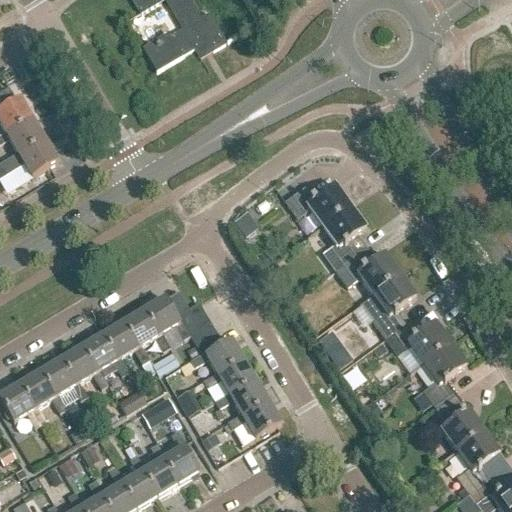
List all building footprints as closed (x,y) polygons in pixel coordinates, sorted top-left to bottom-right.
[(212,55),(225,47),(209,20),(201,24),(187,0),(129,0),(141,19),(166,5),(187,41),(175,48),(171,41),(149,54),(161,74),(195,54),(197,56),(209,49),(212,55)] [(0,131),(4,139),(7,144),(33,127),(20,106),(0,118),(0,131)] [(45,148),(33,127),(7,144),(4,139),(0,141),(0,151),(9,146),(19,163),(45,148)] [(43,177),(57,168),(45,148),(19,163),(16,159),(0,168),(0,185),(23,171),(31,184),(43,177)] [(43,177),(31,184),(36,193),(49,186),(43,177)] [(322,233),(349,214),(334,193),(315,206),(305,193),(284,208),(296,225),(309,216),(322,233)] [(364,235),(349,214),(322,233),(335,251),(322,260),(334,277),(355,262),(346,249),(364,235)] [(245,243),(259,233),(247,217),(234,227),(245,243)] [(372,302),(399,282),(384,261),(365,275),(355,262),(334,277),(347,295),(360,285),(372,302)] [(272,288),(282,281),(274,270),(264,276),(272,288)] [(414,304),(399,282),(372,302),(361,310),(374,327),(372,329),(384,346),(406,331),(396,317),(414,304)] [(164,303),(143,316),(158,342),(161,340),(175,332),(183,346),(190,342),(184,331),(182,329),(181,330),(176,322),(164,303)] [(184,331),(205,318),(199,308),(176,322),(181,330),(182,329),(184,331)] [(158,342),(143,316),(122,328),(138,354),(141,353),(154,345),(162,358),(170,354),(161,340),(158,342)] [(190,342),(211,329),(205,318),(184,331),(190,342)] [(138,354),(122,328),(102,340),(117,367),(120,365),(133,357),(142,371),(149,367),(149,366),(141,353),(138,354)] [(217,340),(211,329),(190,342),(196,353),(217,340)] [(422,371),(449,351),(434,330),(415,344),(406,331),(384,346),(397,363),(409,354),(422,371)] [(117,367),(102,340),(81,353),(97,379),(99,377),(113,369),(121,383),(128,379),(120,365),(117,367)] [(224,351),(217,340),(196,353),(201,360),(203,363),(224,351)] [(232,346),(224,351),(203,363),(201,360),(190,367),(194,374),(208,366),(216,379),(218,383),(244,367),(232,346)] [(378,362),(387,356),(382,349),(374,355),(378,362)] [(465,373),(449,351),(422,371),(435,389),(422,398),(434,414),(454,399),(446,387),(465,373)] [(97,379),(81,353),(60,365),(76,391),(79,389),(92,382),(100,395),(108,391),(99,377),(97,379)] [(337,379),(353,367),(342,354),(327,366),(337,379)] [(76,391),(60,365),(40,377),(55,403),(58,402),(64,412),(77,404),(79,408),(87,403),(79,389),(76,391)] [(155,378),(149,367),(142,371),(141,371),(148,382),(155,378)] [(256,388),(244,367),(218,383),(216,379),(202,387),(206,395),(220,386),(228,400),(230,403),(256,388)] [(55,403),(40,377),(19,389),(35,416),(37,414),(51,406),(59,420),(66,416),(64,412),(58,402),(55,403)] [(268,408),(256,388),(230,403),(228,400),(214,408),(219,415),(232,407),(240,421),(242,424),(268,408)] [(35,416),(19,389),(0,400),(0,405),(13,428),(30,418),(38,432),(45,428),(37,414),(35,416)] [(468,418),(454,399),(434,414),(447,433),(442,437),(456,457),(483,437),(469,417),(468,418)] [(135,401),(118,413),(123,420),(140,408),(135,401)] [(142,431),(170,421),(164,404),(137,413),(142,431)] [(371,425),(382,417),(374,407),(363,415),(371,425)] [(281,429),(268,408),(242,424),(240,421),(227,429),(231,436),(245,428),(254,445),(281,429)] [(188,423),(196,418),(191,409),(183,414),(188,423)] [(107,431),(118,425),(113,417),(103,423),(107,431)] [(179,455),(165,463),(161,465),(177,490),(198,477),(184,453),(187,451),(178,436),(170,441),(179,455)] [(500,460),(483,437),(456,457),(469,474),(457,483),(469,500),(489,485),(481,473),(500,460)] [(120,439),(112,445),(118,455),(127,450),(120,439)] [(207,456),(220,449),(215,439),(202,447),(207,456)] [(161,465),(165,463),(157,449),(150,453),(158,467),(145,475),(142,477),(156,502),(177,490),(161,465)] [(130,465),(136,461),(130,451),(124,455),(130,465)] [(86,468),(97,462),(91,452),(81,459),(86,468)] [(0,466),(3,471),(16,464),(10,454),(0,459),(0,466)] [(142,477),(145,475),(136,461),(130,465),(129,465),(137,479),(124,487),(120,489),(134,511),(140,511),(156,502),(142,477)] [(67,483),(78,477),(71,464),(59,471),(67,483)] [(134,511),(120,489),(124,487),(116,473),(108,478),(117,492),(103,500),(100,502),(106,511),(134,511)] [(53,490),(60,485),(54,475),(47,480),(53,490)] [(29,488),(33,494),(41,490),(37,483),(29,488)] [(497,511),(511,511),(511,488),(499,498),(489,485),(469,500),(477,511),(488,511),(494,508),(497,511)] [(106,511),(100,502),(103,500),(95,486),(88,490),(96,504),(83,511),(82,511),(106,511)] [(82,511),(83,511),(74,498),(67,502),(72,511),(82,511)]
